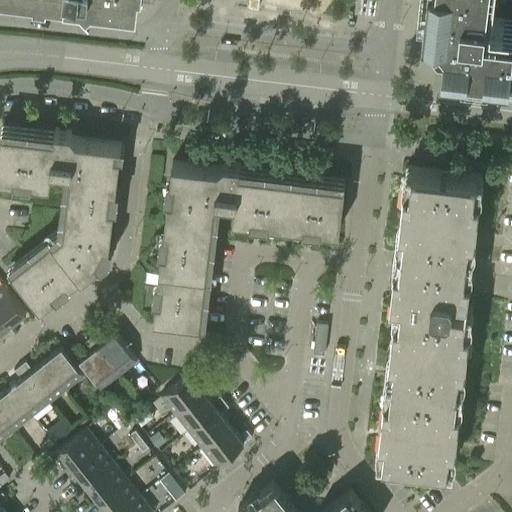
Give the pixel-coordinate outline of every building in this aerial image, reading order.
[(426,0),(424,20),(439,22),(446,32),(443,58),(469,61),(470,58),(485,59),(485,63),(511,66),(511,16),(492,14),(493,0),(426,0)] [(63,229),(11,270),(40,308),(55,296),(52,292),(65,282),(68,285),(100,261),(97,257),(104,243),(109,243),(122,142),(76,136),(75,134),(74,135),(74,136),(1,127),(0,139),(0,175),(14,177),(15,172),(32,174),(31,179),(50,181),(53,162),(71,164),(63,229)] [(216,194),(221,194),(235,196),(233,215),(251,217),(252,212),(269,215),(268,219),(304,224),(304,219),(321,221),(321,226),(339,228),(345,181),(221,166),(221,165),(220,164),(218,165),(172,160),(163,241),(167,241),(167,249),(162,248),(158,284),(162,284),(160,301),(155,301),(153,319),(200,325),(216,194)] [(464,282),(465,272),(470,233),(475,234),(483,173),(407,164),(391,296),(402,297),(400,315),(394,315),(389,355),(395,355),(390,394),(385,393),(380,433),(385,434),(383,454),(448,462),(450,442),(456,443),(461,402),(455,402),(460,363),(465,364),(470,324),(464,323),(467,303),(452,301),(455,281),(464,282)] [(4,281),(0,284),(0,311),(9,323),(26,309),(4,281)] [(0,311),(0,330),(9,323),(0,311)] [(317,320),(313,351),(324,352),(328,321),(317,320)] [(96,331),(91,335),(119,372),(137,358),(115,330),(102,339),(96,331)] [(101,386),(119,372),(91,335),(85,340),(92,348),(79,357),(101,386)] [(61,344),(44,358),(66,387),(84,373),(61,344)] [(26,359),(20,363),(49,400),(66,387),(44,358),(32,367),(26,359)] [(32,413),(49,400),(20,363),(15,368),(21,376),(10,385),(32,413)] [(161,393),(175,411),(203,388),(194,377),(202,371),(197,364),(161,393)] [(143,400),(152,393),(145,384),(136,391),(143,400)] [(0,407),(15,427),(32,413),(10,385),(0,392),(0,407)] [(175,411),(188,428),(225,399),(220,393),(212,400),(203,388),(175,411)] [(188,428),(201,445),(230,422),(221,411),(229,405),(225,399),(188,428)] [(0,438),(15,427),(0,407),(0,438)] [(55,441),(72,429),(62,416),(45,428),(55,441)] [(239,434),(230,422),(201,445),(215,462),(252,434),(247,428),(239,434)] [(63,453),(72,464),(100,442),(86,424),(50,453),(55,459),(63,453)] [(130,433),(136,441),(142,437),(135,428),(130,433)] [(151,437),(158,446),(165,440),(158,431),(151,437)] [(42,442),(46,448),(55,441),(50,435),(42,442)] [(149,445),(142,437),(136,441),(143,450),(149,445)] [(72,464),(85,481),(113,459),(100,442),(72,464)] [(159,457),(137,469),(145,483),(167,472),(159,457)] [(85,481),(99,498),(127,476),(113,459),(85,481)] [(423,464),(422,476),(436,477),(438,466),(423,464)] [(104,511),(115,511),(140,493),(127,476),(99,498),(108,509),(104,511)] [(238,506),(243,511),(370,511),(350,487),(318,511),(300,511),(273,478),(238,506)] [(140,493),(115,511),(152,511),(154,511),(140,493)]
